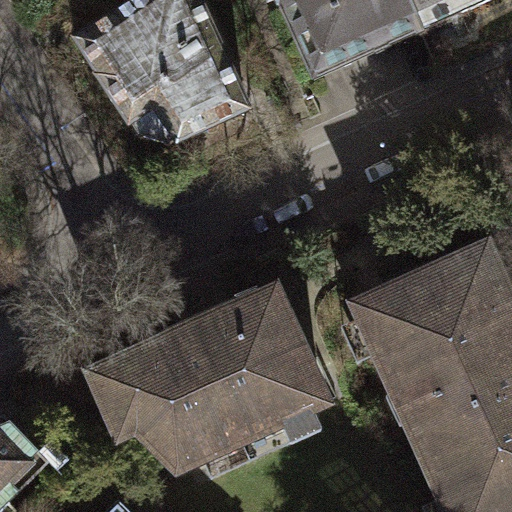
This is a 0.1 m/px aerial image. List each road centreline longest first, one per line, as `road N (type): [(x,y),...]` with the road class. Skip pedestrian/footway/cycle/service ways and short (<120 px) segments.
road 1 (residential): [(115,265),(511,89)]
road 2 (residential): [(0,69),(68,172),(115,265)]
road 3 (residential): [(0,318),(115,265)]
